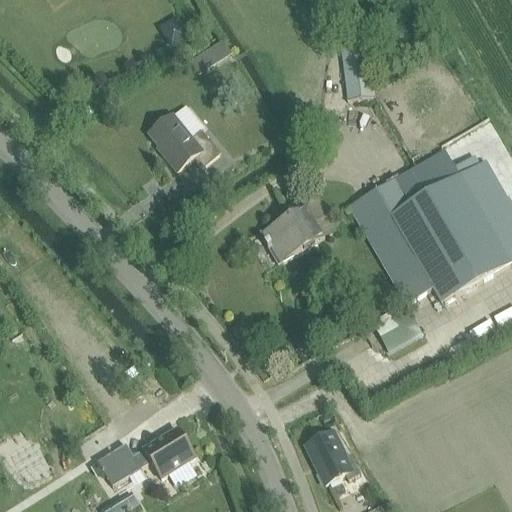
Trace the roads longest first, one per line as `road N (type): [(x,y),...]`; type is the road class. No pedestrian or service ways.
road 1 (tertiary): [(284,511),(252,429),(168,306),(0,141)]
road 2 (track): [(218,378),(82,467)]
road 3 (track): [(35,367),(65,416),(56,445),(57,471),(67,477)]
